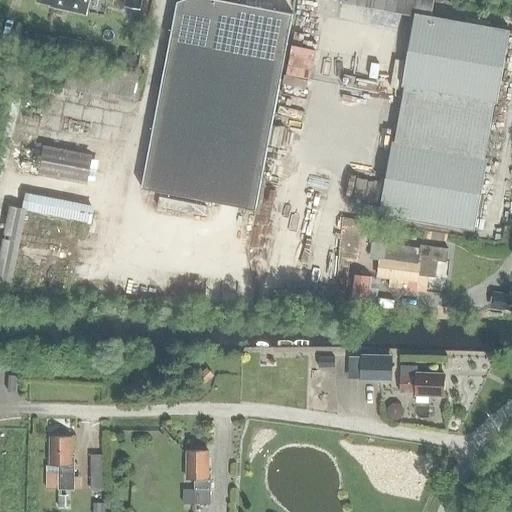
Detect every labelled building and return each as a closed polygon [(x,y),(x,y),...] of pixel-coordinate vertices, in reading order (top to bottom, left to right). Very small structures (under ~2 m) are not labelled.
[(36,0),(36,2),(50,5),(50,6),(86,14),(88,0),(36,0)] [(139,10),(141,0),(125,0),(124,7),(139,10)] [(238,3),(239,0),(181,0),(177,2),(141,188),(256,210),(293,14),(238,3)] [(496,103),(509,31),(414,14),(402,86),(404,86),(394,141),(392,141),(379,213),(474,230),(486,158),(484,157),(494,102),(496,103)] [(59,38),(56,51),(82,57),(85,43),(59,38)] [(63,58),(57,88),(135,103),(142,74),(63,58)] [(30,170),(91,181),(95,156),(35,145),(30,170)] [(0,275),(9,277),(21,210),(86,221),(89,204),(22,191),(19,207),(7,205),(0,244),(0,275)] [(371,242),(369,257),(379,259),(377,276),(389,278),(388,287),(403,289),(425,292),(428,276),(435,277),(437,261),(445,262),(447,248),(420,245),(419,248),(385,244),(371,242)] [(346,305),(365,308),(369,276),(350,274),(346,305)] [(379,355),(360,355),(360,381),(391,381),(391,358),(379,358),(379,355)] [(417,366),(400,365),(399,392),(415,393),(415,394),(429,395),(429,394),(443,395),(444,376),(416,375),(417,366)] [(57,489),(73,489),(73,457),(70,457),(70,437),(50,437),(50,465),(45,465),(46,489),(57,489)] [(194,504),(210,504),(210,471),(207,471),(207,451),(186,451),(186,479),(194,479),(194,504)] [(57,495),(57,508),(67,508),(67,495),(57,495)] [(93,503),(92,511),(104,511),(104,503),(93,503)]
